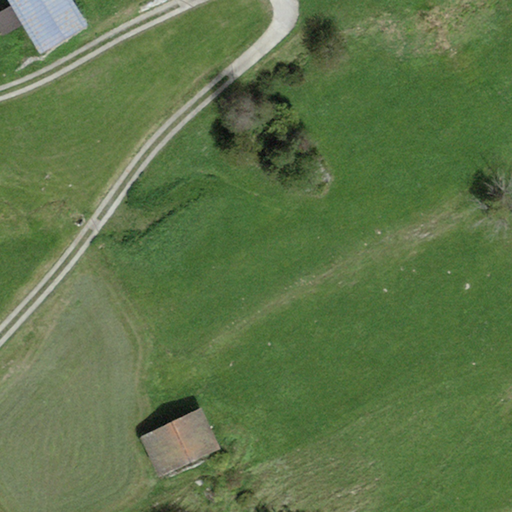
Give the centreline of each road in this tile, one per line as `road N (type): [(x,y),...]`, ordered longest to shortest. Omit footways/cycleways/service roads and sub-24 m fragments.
road 1 (track): [(281,0),(286,26),(154,142),(74,254),(0,334)]
road 2 (track): [(0,90),(190,0)]
